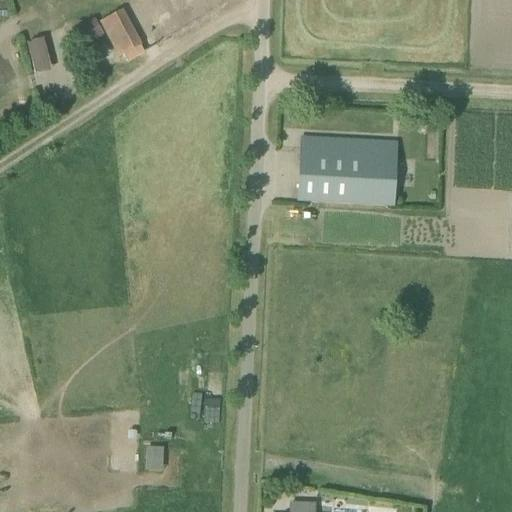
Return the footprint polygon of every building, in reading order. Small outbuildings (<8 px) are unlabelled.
[(120,11),(98,22),(117,58),(139,46),(120,11)] [(87,47),(104,36),(93,18),(76,29),(87,47)] [(25,41),(29,74),(47,72),(43,38),(25,41)] [(397,158),(300,154),(297,202),(394,206),(397,158)] [(160,472),(161,448),(143,448),(143,472),(160,472)]
